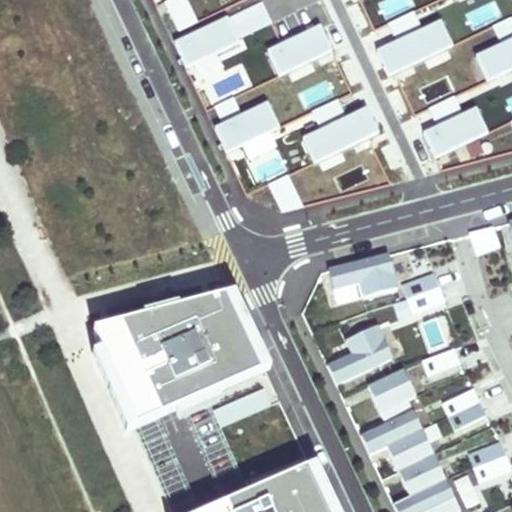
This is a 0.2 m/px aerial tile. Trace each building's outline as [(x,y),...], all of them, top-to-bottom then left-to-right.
[(224,28),(171,54),(183,78),(236,53),(224,28)] [(374,62),(385,86),(449,55),(438,31),(374,62)] [(317,36),(264,62),(276,86),(329,60),(317,36)] [(511,46),(473,65),(485,90),(511,76),(511,46)] [(266,105),(213,131),(225,155),(278,129),(266,105)] [(433,160),(486,135),(475,110),(422,136),(433,160)] [(312,173),(376,142),(365,118),(301,149),(312,173)] [(500,250),(495,228),(471,234),(477,256),(500,250)] [(389,256),(329,272),(334,291),(361,284),(365,299),(398,290),(389,256)] [(403,287),(409,301),(440,289),(435,274),(403,287)] [(409,301),(414,315),(446,303),(440,289),(409,301)] [(271,371),(235,294),(225,297),(262,374),(271,371)] [(94,332),(103,352),(137,429),(177,412),(217,394),(262,374),(225,297),(179,309),(145,318),(94,332)] [(144,315),(145,318),(179,309),(178,306),(144,315)] [(352,356),(327,368),(336,386),(393,360),(377,328),(346,343),(352,356)] [(454,349),(422,362),(428,376),(460,363),(454,349)] [(137,429),(103,352),(94,356),(128,434),(137,429)] [(408,400),(416,397),(404,371),(368,388),(380,413),(408,401),(408,400)] [(442,404),(449,418),(479,403),(473,389),(442,404)] [(217,394),(177,412),(181,421),(221,403),(217,394)] [(386,426),(361,438),(369,456),(386,448),(423,430),(408,400),(408,401),(380,413),(386,426)] [(479,403),(449,418),(455,431),(486,417),(479,403)] [(423,430),(386,448),(398,473),(435,456),(423,430)] [(469,455),(474,469),(506,457),(500,443),(469,455)] [(435,456),(398,473),(410,498),(447,481),(435,456)] [(506,457),(474,469),(479,483),(511,471),(506,457)] [(340,511),(318,466),(308,470),(327,511),(340,511)] [(231,511),(229,506),(214,511),(327,511),(308,470),(262,491),(268,506),(254,511),(231,511)] [(410,498),(393,506),(396,511),(461,511),(447,481),(410,498)] [(254,511),(268,506),(262,491),(229,506),(231,511),(254,511)]
